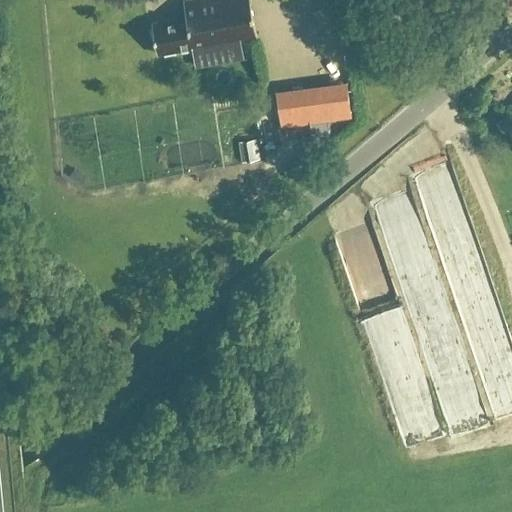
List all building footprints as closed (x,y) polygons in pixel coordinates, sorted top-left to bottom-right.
[(194,51),(258,39),(250,0),(197,0),(184,2),(187,18),(152,24),(158,55),(193,49),(194,51)] [(226,51),(207,54),(210,68),(229,65),(226,51)] [(282,128),(353,119),(349,88),(279,98),(282,128)] [(511,125),(511,115),(510,113),(497,122),(504,132),(511,125)] [(448,276),(412,284),(446,432),(498,420),(492,395),(476,399),(448,276)]
